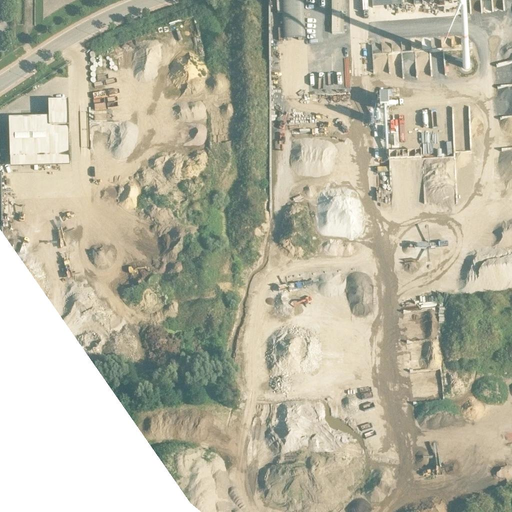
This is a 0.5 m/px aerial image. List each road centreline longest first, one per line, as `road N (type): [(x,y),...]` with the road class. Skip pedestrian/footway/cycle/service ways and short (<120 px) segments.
road 1 (unknown): [(372,238),(428,507)]
road 2 (unknown): [(372,238),(426,222),(484,169),(497,130),(485,88)]
road 3 (unknown): [(361,32),(297,47),(291,67),(300,112),(360,118)]
road 4 (unknown): [(361,32),(475,29),(485,44),(485,88)]
road 5 (unclassified): [(0,83),(66,39),(148,0)]
road 6 (unknown): [(360,88),(361,177),(372,238)]
road 7 (unknown): [(485,88),(360,88)]
